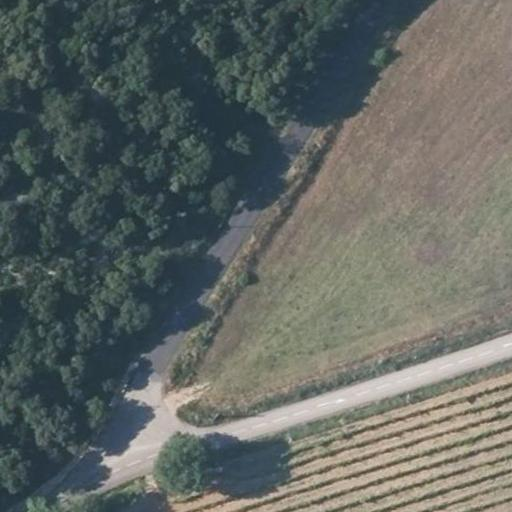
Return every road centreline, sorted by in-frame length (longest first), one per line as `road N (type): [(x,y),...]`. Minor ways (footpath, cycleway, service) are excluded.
road 1 (tertiary): [(96,476),(378,0)]
road 2 (tertiary): [(511,344),(96,476)]
